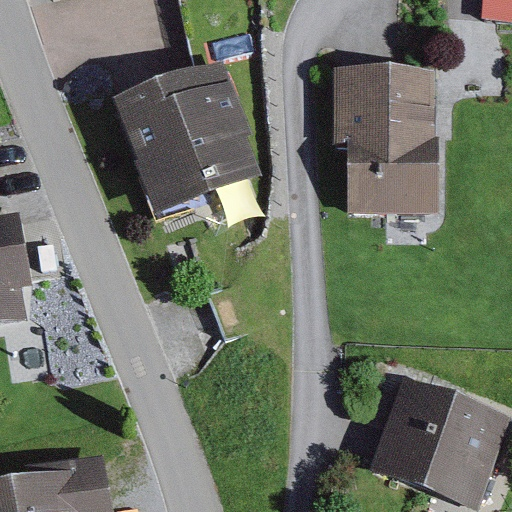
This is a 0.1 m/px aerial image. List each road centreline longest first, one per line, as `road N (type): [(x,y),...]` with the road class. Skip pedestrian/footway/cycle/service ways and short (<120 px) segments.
road 1 (residential): [(16,0),(153,370),(192,511)]
road 2 (track): [(312,511),(322,420),(309,55),(341,0)]
